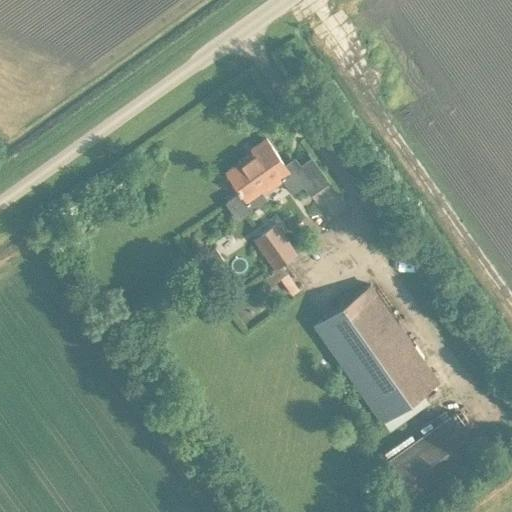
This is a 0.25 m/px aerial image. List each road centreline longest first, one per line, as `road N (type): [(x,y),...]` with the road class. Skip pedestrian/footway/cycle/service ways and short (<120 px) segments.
road 1 (unknown): [(291,0),(511,302)]
road 2 (unclassified): [(0,213),(292,0)]
